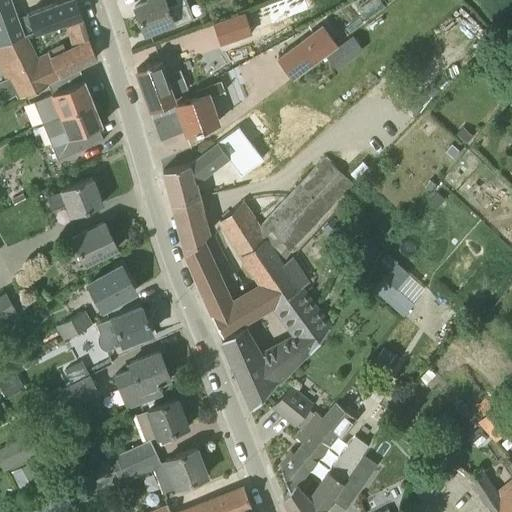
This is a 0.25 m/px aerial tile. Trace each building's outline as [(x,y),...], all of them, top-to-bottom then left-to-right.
[(0,0),(0,45),(22,35),(22,36),(64,21),(65,23),(82,17),(76,0),(61,0),(56,2),(15,18),(8,0),(0,0)] [(192,18),(186,4),(184,0),(148,0),(149,1),(134,7),(144,33),(172,22),(174,26),(192,18)] [(284,0),(277,0),(214,23),(221,43),(252,33),(291,19),(284,0)] [(0,63),(8,79),(0,82),(0,90),(4,99),(15,94),(17,98),(24,95),(24,96),(47,84),(46,83),(96,57),(89,39),(82,17),(65,23),(72,47),(66,50),(62,43),(47,50),(48,52),(34,58),(22,36),(22,35),(0,45),(0,63)] [(322,24),(306,37),(278,57),(294,78),(338,44),(322,24)] [(325,54),(333,65),(342,59),(345,63),(363,49),(352,34),(325,54)] [(138,68),(136,69),(143,89),(150,109),(173,101),(171,95),(188,88),(180,68),(164,74),(159,61),(150,64),(149,62),(145,64),(146,66),(138,69),(138,68)] [(51,94),(33,101),(42,123),(93,102),(84,80),(75,83),(71,72),(48,84),(52,93),(51,93),(51,94)] [(196,92),(173,101),(175,104),(185,133),(195,129),(196,131),(202,129),(202,127),(219,121),(210,96),(225,91),(221,80),(195,89),(196,92)] [(103,140),(98,126),(102,124),(93,102),(42,123),(57,159),(103,140)] [(189,163),(163,170),(168,188),(172,203),(197,196),(194,182),(228,156),(241,174),(263,158),(238,126),(217,142),(189,163)] [(462,127),(456,134),(467,143),(473,135),(462,127)] [(452,144),(445,151),(453,158),(459,151),(452,144)] [(197,196),(172,203),(173,205),(176,218),(184,252),(205,300),(211,313),(222,335),(274,304),(274,305),(302,286),(310,282),(292,256),(291,257),(289,254),(292,249),(354,183),(325,156),(285,198),(282,195),(253,218),(242,201),(220,221),(226,231),(262,285),(231,303),(207,251),(202,238),(207,234),(202,212),(197,196)] [(71,215),(102,204),(92,179),(47,196),(52,210),(67,204),(71,215)] [(430,180),(425,186),(430,190),(435,185),(430,180)] [(400,216),(393,224),(398,228),(405,221),(400,216)] [(322,228),(331,237),(342,225),(333,217),(322,228)] [(85,264),(117,247),(104,221),(66,240),(73,253),(78,250),(85,264)] [(371,264),(380,253),(369,243),(360,254),(371,264)] [(413,303),(396,288),(409,273),(396,262),(383,276),(372,289),(402,315),(413,303)] [(121,265),(88,284),(102,309),(135,290),(121,265)] [(253,406),(309,351),(310,352),(330,326),(302,286),(274,305),(297,336),(258,355),(240,327),(221,338),(228,354),(234,367),(251,406),(253,406)] [(0,327),(20,316),(6,292),(0,295),(0,327)] [(97,324),(100,333),(99,334),(98,335),(98,337),(98,338),(98,339),(98,341),(99,343),(99,345),(100,346),(101,347),(102,348),(103,349),(106,350),(121,343),(122,344),(152,332),(141,306),(112,318),(105,320),(97,324)] [(65,339),(91,324),(83,311),(57,325),(65,339)] [(373,358),(385,367),(395,356),(383,346),(373,358)] [(129,363),(130,366),(112,373),(126,408),(163,394),(159,384),(161,383),(160,381),(169,378),(159,351),(129,363)] [(23,388),(13,370),(0,377),(0,387),(6,398),(23,388)] [(73,383),(59,390),(60,393),(68,407),(68,408),(99,392),(90,375),(73,383)] [(290,386),(273,406),(301,429),(296,436),(303,442),(295,452),(291,449),(280,462),(284,466),(282,469),(281,469),(289,490),(284,496),(283,497),(283,498),(285,502),(287,501),(288,500),(286,497),(297,484),(296,484),(302,476),(311,465),(319,455),(315,451),(318,447),(312,442),(317,437),(311,432),(321,420),(321,419),(307,408),(311,403),(290,386)] [(147,410),(136,414),(146,441),(150,439),(157,436),(158,438),(188,426),(177,398),(147,410)] [(148,402),(150,408),(157,405),(155,399),(148,402)] [(315,451),(319,455),(319,454),(336,432),(341,436),(356,418),(336,401),(321,419),(321,420),(311,432),(317,437),(312,442),(318,447),(315,451)] [(511,425),(511,417),(499,403),(479,421),(496,440),(511,425)] [(0,460),(4,469),(37,453),(27,433),(0,447),(0,460)] [(325,475),(308,497),(297,484),(286,497),(288,500),(287,501),(285,502),(290,511),(322,511),(332,498),(358,462),(369,446),(357,437),(325,475)] [(121,468),(156,452),(150,439),(146,441),(115,455),(121,468)] [(196,447),(160,461),(156,452),(121,468),(115,471),(120,482),(127,480),(127,481),(155,468),(164,492),(206,476),(196,447)] [(511,461),(508,457),(503,461),(508,467),(511,463),(511,461)] [(31,461),(11,471),(19,487),(39,478),(31,461)] [(332,498),(344,506),(346,508),(371,471),(358,462),(332,498)] [(482,467),(468,477),(489,505),(488,506),(492,511),(511,511),(511,487),(503,495),(482,467)] [(248,511),(252,511),(253,511),(244,486),(183,511),(248,511)] [(67,494),(25,511),(55,511),(72,505),(67,494)]
